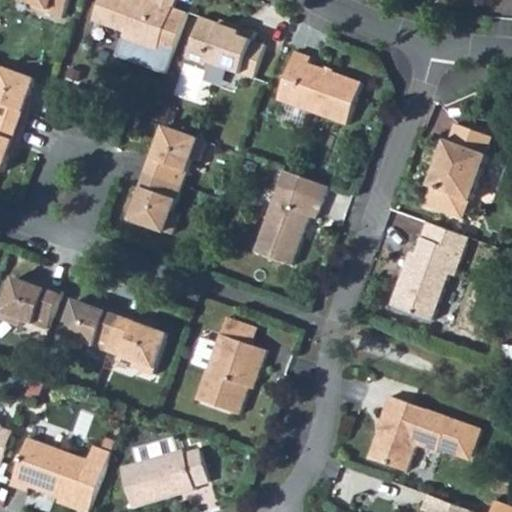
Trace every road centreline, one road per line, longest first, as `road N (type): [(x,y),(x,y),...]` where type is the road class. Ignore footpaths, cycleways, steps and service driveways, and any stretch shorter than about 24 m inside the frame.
road 1 (residential): [(431,44),(336,331)]
road 2 (unclassified): [(76,235),(336,331)]
road 3 (residential): [(336,331),(325,423),(290,502),(277,511)]
road 4 (residential): [(76,235),(103,169),(60,153),(31,216)]
road 5 (unclassified): [(336,331),(511,392)]
road 6 (residential): [(316,0),(431,44)]
